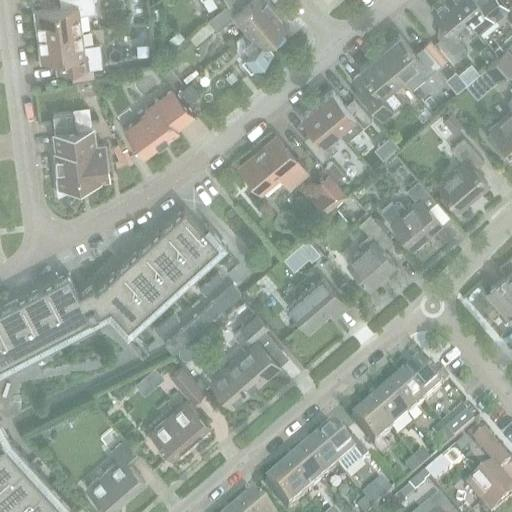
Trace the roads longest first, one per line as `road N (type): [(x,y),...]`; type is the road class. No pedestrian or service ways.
road 1 (residential): [(47,250),(174,179),(338,44)]
road 2 (residential): [(185,511),(427,304)]
road 3 (residential): [(47,250),(30,208),(3,0)]
road 4 (residential): [(511,401),(427,304)]
road 5 (residential): [(427,304),(511,219)]
